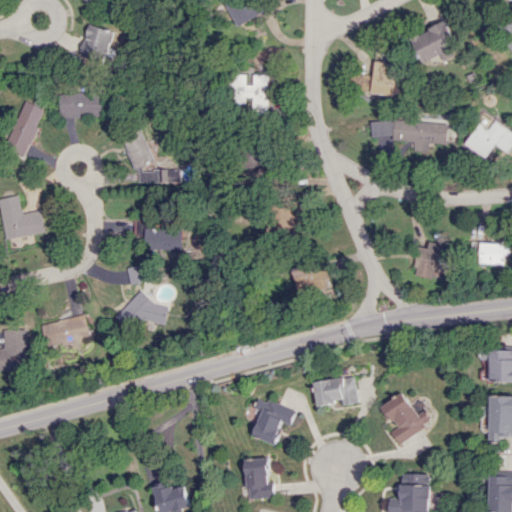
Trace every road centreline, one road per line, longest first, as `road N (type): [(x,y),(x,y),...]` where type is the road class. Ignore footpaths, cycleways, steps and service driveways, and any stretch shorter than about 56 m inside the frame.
road 1 (tertiary): [(511,305),(361,327),(0,423)]
road 2 (residential): [(312,0),(316,116),(326,153),(378,274),(409,317)]
road 3 (residential): [(347,202),(385,188),(452,197),(511,192)]
road 4 (residential): [(83,188),(95,243),(83,262),(0,286)]
